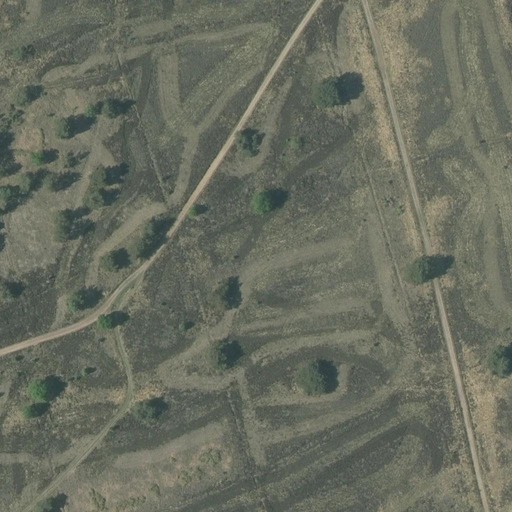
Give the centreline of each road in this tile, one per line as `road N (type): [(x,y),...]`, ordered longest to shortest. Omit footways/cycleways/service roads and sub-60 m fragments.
road 1 (track): [(488,511),(364,0)]
road 2 (track): [(150,263),(322,0)]
road 3 (track): [(0,354),(95,319),(150,263)]
